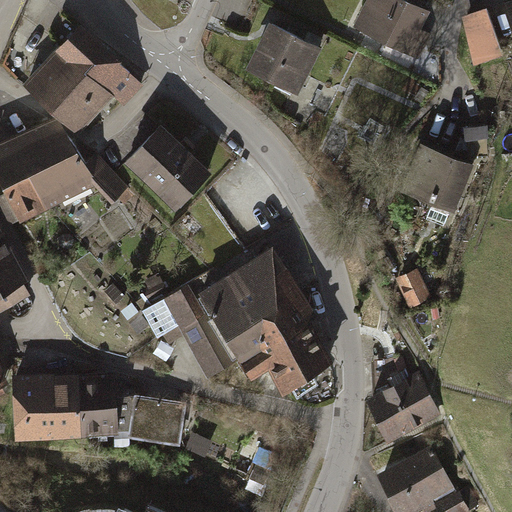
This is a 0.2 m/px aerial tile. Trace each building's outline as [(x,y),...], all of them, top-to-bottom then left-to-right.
[(377,11),(368,31),(420,56),(431,34),(421,29),(430,11),(406,0),(369,0),(367,6),(377,11)] [(511,0),(508,0),(503,2),(511,27),(511,0)] [(496,53),(482,8),(463,15),(471,61),(496,53)] [(269,24),(249,66),(298,90),(318,48),(269,24)] [(80,27),(62,47),(111,93),(123,102),(141,82),(80,27)] [(111,93),(62,47),(29,82),(79,128),(111,93)] [(52,121),(12,139),(44,206),(95,184),(85,167),(67,136),(52,121)] [(162,128),(129,162),(177,208),(210,175),(162,128)] [(44,206),(12,139),(0,144),(0,177),(7,194),(1,196),(13,221),(44,206)] [(422,144),(404,192),(456,212),(475,164),(422,144)] [(113,203),(130,187),(99,154),(85,167),(95,184),(113,203)] [(0,311),(0,312),(34,296),(0,225),(0,311)] [(191,285),(147,314),(162,337),(181,325),(213,375),(240,358),(255,381),(273,370),(287,392),(296,386),(302,395),(321,383),(315,374),(338,360),(313,322),(320,317),(276,247),(198,296),(191,285)] [(418,269),(399,278),(412,305),(432,296),(418,269)] [(0,396),(8,392),(5,386),(13,383),(0,355),(0,396)] [(119,396),(118,372),(79,373),(82,436),(120,434),(120,432),(132,432),(138,395),(119,396)] [(82,436),(79,373),(15,376),(18,439),(82,436)] [(420,377),(373,399),(391,437),(439,415),(420,377)] [(190,404),(138,395),(132,432),(131,437),(183,446),(190,404)] [(433,443),(382,468),(403,511),(405,511),(436,497),(455,488),(433,443)] [(455,488),(436,497),(443,511),(465,511),(481,505),(470,486),(455,488)]
